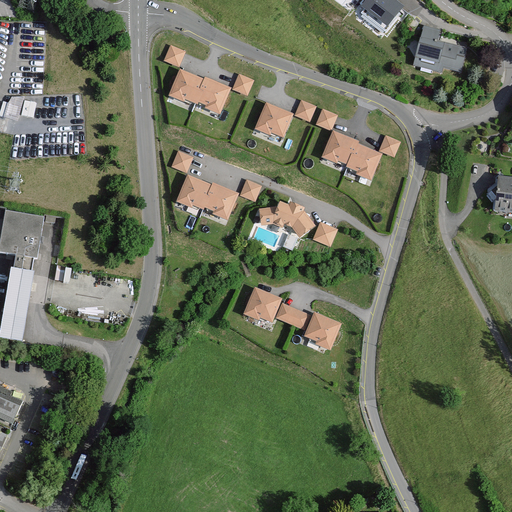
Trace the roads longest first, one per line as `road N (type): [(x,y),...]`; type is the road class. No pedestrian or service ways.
road 1 (tertiary): [(135,15),(152,256),(146,298),(57,511)]
road 2 (residential): [(414,511),(369,387),(372,340),(423,156),(417,130)]
road 3 (residential): [(417,130),(391,103),(175,17),(135,15)]
road 4 (residential): [(435,124),(444,234),(511,373)]
road 5 (unknown): [(125,353),(42,328),(45,257)]
